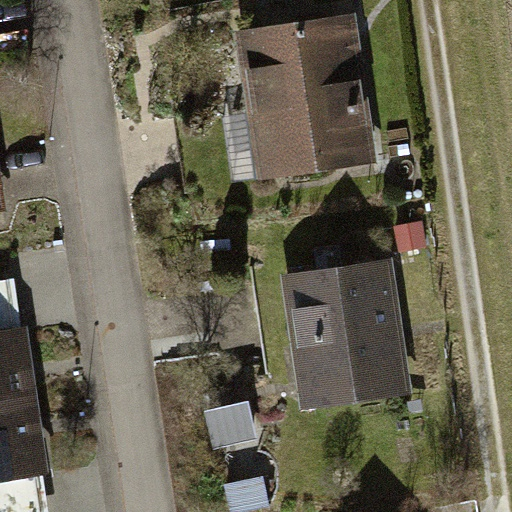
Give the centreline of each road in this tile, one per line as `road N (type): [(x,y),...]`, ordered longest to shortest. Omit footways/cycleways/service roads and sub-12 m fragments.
road 1 (residential): [(67,0),(148,511)]
road 2 (track): [(430,0),(501,511)]
